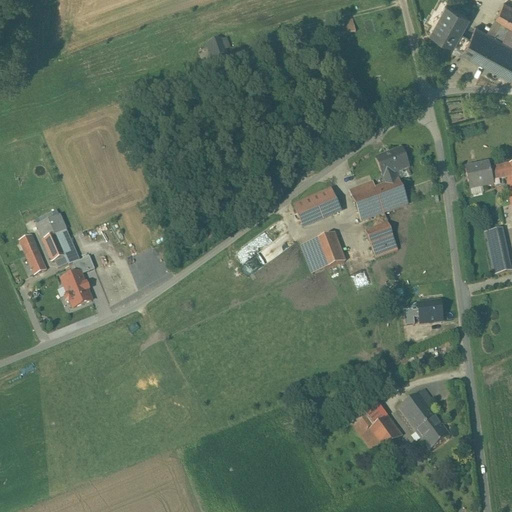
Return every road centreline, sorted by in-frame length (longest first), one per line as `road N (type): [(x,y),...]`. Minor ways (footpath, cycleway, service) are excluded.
road 1 (unclassified): [(0,364),(140,304),(425,102)]
road 2 (unclassified): [(425,102),(445,180),(488,511)]
road 3 (track): [(403,2),(241,50)]
road 4 (track): [(304,185),(241,50)]
